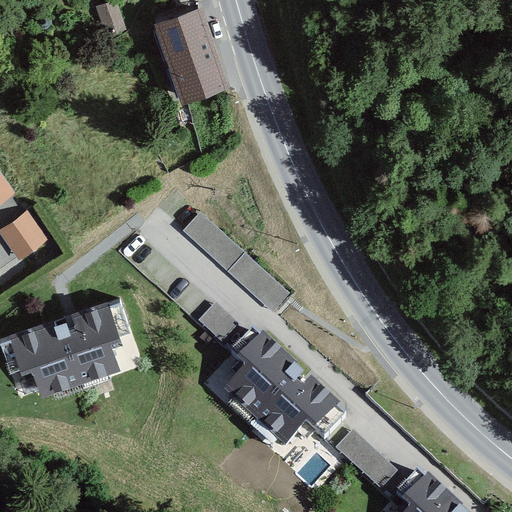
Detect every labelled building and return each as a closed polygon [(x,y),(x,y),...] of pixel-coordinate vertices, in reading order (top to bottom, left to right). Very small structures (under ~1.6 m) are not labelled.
[(114,7),(93,14),(104,44),(124,36),(114,7)] [(193,14),(143,31),(173,119),(223,102),(193,14)] [(0,180),(0,209),(13,201),(0,180)] [(201,210),(184,228),(272,309),(289,291),(201,210)] [(28,215),(0,233),(0,235),(20,264),(49,245),(28,215)] [(144,367),(123,303),(66,321),(0,342),(0,353),(18,408),(144,367)] [(217,303),(200,320),(220,342),(238,325),(217,303)] [(342,421),(254,341),(215,384),(228,397),(217,409),(267,455),(279,442),(302,463),(342,421)] [(353,430),(336,449),(381,490),(399,471),(353,430)] [(450,511),(423,486),(396,511),(450,511)]
